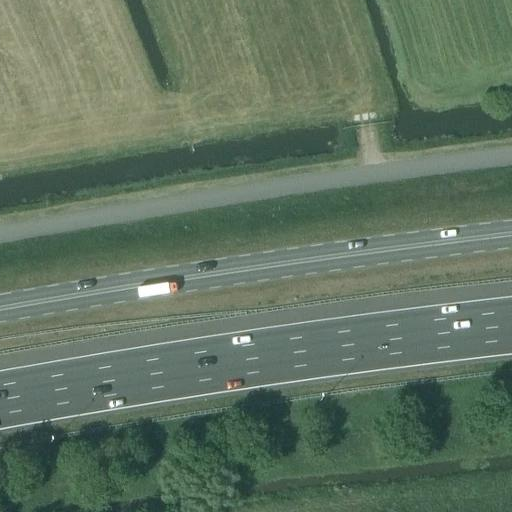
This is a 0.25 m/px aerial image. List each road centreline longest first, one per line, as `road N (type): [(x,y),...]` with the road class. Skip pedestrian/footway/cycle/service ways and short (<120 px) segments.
road 1 (unclassified): [(0,236),(511,159)]
road 2 (motorway): [(511,329),(351,345),(0,403)]
road 3 (secondary): [(511,237),(0,311)]
